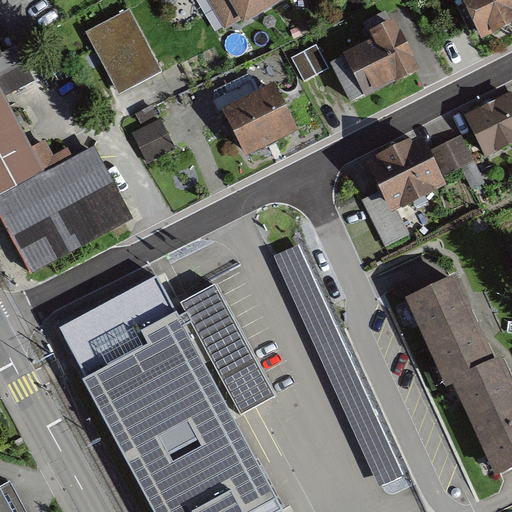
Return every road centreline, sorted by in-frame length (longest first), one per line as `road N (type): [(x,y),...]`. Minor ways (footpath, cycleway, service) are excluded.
road 1 (residential): [(303,173),(458,511)]
road 2 (residential): [(303,173),(0,325)]
road 3 (residential): [(511,63),(303,173)]
road 4 (secondary): [(93,511),(0,340)]
